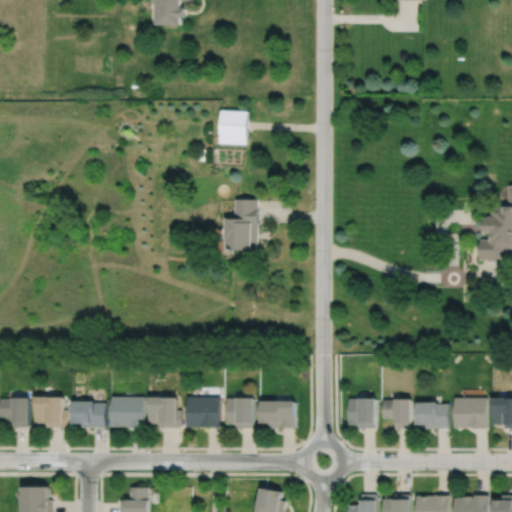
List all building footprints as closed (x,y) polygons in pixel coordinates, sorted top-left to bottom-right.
[(153,0),(153,2),(157,2),(157,24),(183,24),(183,16),(187,16),(187,7),(182,7),(182,0),(153,0)] [(221,109),(220,143),(247,144),(249,110),(221,109)] [(511,185),(509,185),(509,207),(493,207),(493,216),(490,216),(490,218),(485,218),(485,233),(493,233),(493,238),(482,238),(481,248),(481,260),(490,260),(490,261),(511,261),(511,185)] [(259,199),(236,199),(236,218),(227,218),(227,240),(229,240),(229,251),(259,251),(259,199)] [(39,393),(38,422),(49,422),(48,425),(70,426),(71,408),(66,407),(67,394),(39,393)] [(2,396),(2,415),(15,415),(15,425),(31,425),(31,418),(32,418),(32,394),(16,394),(16,396),(2,396)] [(150,394),(150,422),(161,422),(161,426),(182,426),(182,408),(177,408),(178,394),(150,394)] [(112,395),(111,424),(130,424),(130,426),(144,426),(145,395),(112,395)] [(188,395),(188,425),(206,425),(206,426),(221,426),(221,395),(188,395)] [(228,396),(228,422),(239,422),(239,426),(255,426),(255,421),(256,421),(256,395),(239,395),(239,396),(228,396)] [(351,397),(351,422),(362,422),(361,427),(378,427),(378,421),(379,421),(379,395),(362,395),(362,397),(351,397)] [(511,395),(496,395),(496,423),(508,423),(507,426),(511,426),(511,395)] [(385,398),(384,416),(397,416),(397,427),(413,427),(413,420),(414,420),(414,396),(398,396),(398,398),(385,398)] [(457,396),(457,426),(474,426),(474,427),(489,427),(489,396),(457,396)] [(77,398),(77,420),(85,420),(85,425),(106,425),(106,401),(97,401),(97,398),(77,398)] [(263,398),(263,421),(271,421),(271,426),(297,426),(297,398),(263,398)] [(419,399),(419,422),(427,422),(427,427),(451,426),(451,402),(441,402),(441,399),(419,399)] [(28,484),(28,511),(56,511),(56,498),(53,498),(53,484),(28,484)] [(264,485),(259,511),(286,511),(289,499),(284,498),(286,489),(264,485)] [(132,486),(132,498),(127,498),(127,499),(121,499),(121,511),(150,511),(150,498),(149,498),(149,486),(132,486)] [(350,504),(350,511),(380,511),(380,498),(379,498),(378,493),(363,493),(363,503),(350,504)] [(385,497),(385,511),(414,511),(414,497),(412,497),(412,493),(397,493),(397,497),(385,497)] [(419,494),(419,511),(451,511),(452,493),(437,493),(437,494),(419,494)] [(457,496),(457,511),(491,511),(492,494),(476,494),(476,496),(475,496),(475,495),(466,495),(466,496),(457,496)] [(497,498),(497,511),(511,511),(511,494),(505,494),(505,498),(497,498)]
